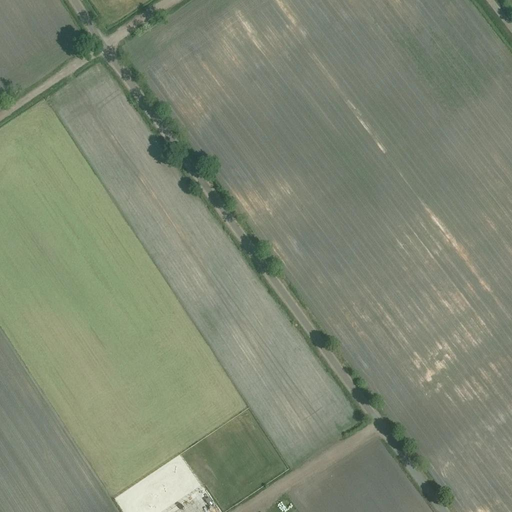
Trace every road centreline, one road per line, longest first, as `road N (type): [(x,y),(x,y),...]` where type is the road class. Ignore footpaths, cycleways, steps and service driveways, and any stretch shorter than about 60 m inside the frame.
road 1 (unclassified): [(377,423),(72,0)]
road 2 (track): [(0,114),(172,0)]
road 3 (track): [(242,511),(353,440)]
